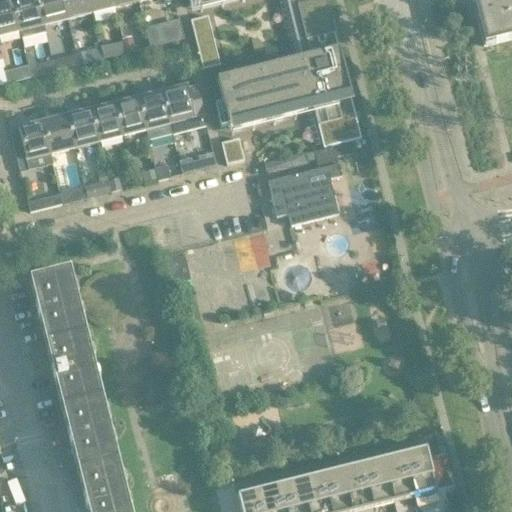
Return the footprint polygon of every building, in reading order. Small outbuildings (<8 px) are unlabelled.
[(36,0),(19,0),(11,2),(19,34),(43,28),(36,0)] [(60,0),(36,0),(43,28),(66,22),(60,0)] [(86,0),(60,0),(66,22),(91,16),(86,0)] [(112,0),(86,0),(91,16),(115,10),(112,0)] [(137,0),(112,0),(115,10),(138,4),(137,0)] [(306,111),(306,108),(312,107),(323,151),(330,149),(333,148),(360,141),(338,52),(329,18),(324,0),(195,0),(197,4),(206,2),(207,5),(227,0),(284,0),(288,12),(300,61),(216,82),(224,114),(228,128),(237,125),(238,129),(264,122),(264,119),(273,116),(279,115),(280,118),(306,111)] [(511,0),(499,0),(495,1),(494,0),(475,0),(471,1),(483,48),(511,41),(511,0)] [(0,4),(0,38),(19,34),(11,2),(0,4)] [(211,35),(207,19),(190,23),(194,40),(211,35)] [(215,51),(211,35),(194,40),(198,56),(215,51)] [(219,68),(215,51),(198,56),(202,72),(219,68)] [(37,69),(40,78),(51,75),(49,66),(37,69)] [(0,87),(29,80),(26,69),(3,74),(3,73),(0,73),(0,87)] [(193,121),(185,89),(161,95),(169,127),(193,121)] [(169,127),(161,95),(137,101),(145,133),(148,145),(149,147),(157,145),(156,141),(172,136),(169,127)] [(145,133),(137,101),(113,107),(121,139),(145,133)] [(113,107),(90,113),(99,145),(121,139),(113,107)] [(90,113),(66,119),(74,151),(99,145),(90,113)] [(66,119),(42,125),(50,157),(74,151),(66,119)] [(18,131),(26,163),(50,157),(42,125),(18,131)] [(240,153),(237,142),(220,146),(223,157),(240,153)] [(351,146),(314,155),(316,163),(332,159),(335,158),(336,160),(340,159),(354,156),(351,146)] [(170,160),(170,147),(157,147),(158,161),(170,160)] [(243,164),(240,153),(223,157),(225,167),(226,168),(243,164)] [(213,156),(198,160),(201,173),(216,169),(213,156)] [(289,171),(307,167),(305,157),(264,167),(266,175),(288,170),(289,171)] [(337,218),(329,183),(341,180),(338,167),(335,168),(332,159),(316,163),(318,172),(267,185),(275,220),(287,217),(290,229),(337,218)] [(190,162),(179,165),(182,178),(194,175),(190,162)] [(53,169),(56,179),(63,177),(60,167),(53,169)] [(162,169),(155,171),(158,184),(165,182),(162,169)] [(68,194),(60,196),(61,201),(63,207),(71,206),(68,194)] [(61,201),(28,210),(29,216),(63,207),(61,201)] [(29,282),(35,309),(45,346),(85,336),(69,272),(29,282)] [(85,336),(45,346),(61,409),(100,399),(85,336)] [(100,399),(61,409),(77,473),(116,463),(100,399)] [(436,494),(425,450),(423,450),(424,452),(404,457),(404,455),(403,455),(414,499),(436,494)] [(414,499),(403,455),(402,455),(403,457),(383,462),(383,460),(382,460),(393,504),(414,499)] [(393,504),(382,460),(381,461),(382,462),(362,467),(362,465),(361,466),(372,510),(393,504)] [(128,511),(116,463),(77,473),(86,511),(128,511)] [(362,511),(372,510),(361,466),(360,466),(361,467),(341,472),(341,471),(340,471),(350,511),(362,511)] [(350,511),(340,471),(339,471),(340,473),(322,477),(321,476),(320,476),(329,511),(350,511)] [(329,511),(320,476),(319,476),(320,478),(301,482),(300,481),(299,481),(307,511),(329,511)] [(307,511),(299,481),(298,481),(299,483),(280,488),(279,486),(278,486),(284,511),(307,511)] [(284,511),(278,486),(278,488),(259,493),(258,491),(257,492),(262,511),(284,511)] [(262,511),(257,492),(257,493),(238,498),(237,497),(236,497),(239,511),(262,511)]
